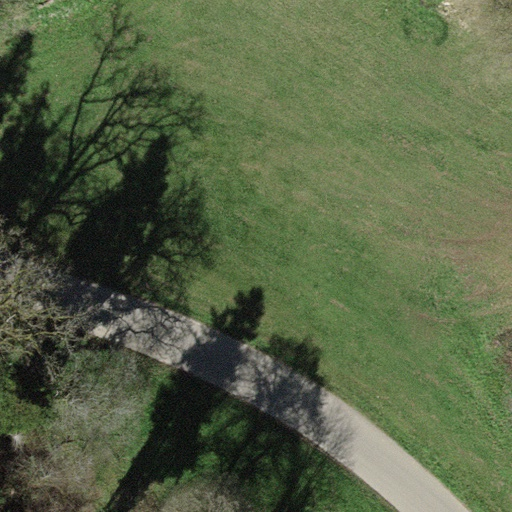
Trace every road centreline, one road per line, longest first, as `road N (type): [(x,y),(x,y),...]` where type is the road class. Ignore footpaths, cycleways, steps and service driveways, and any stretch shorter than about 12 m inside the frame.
road 1 (unclassified): [(441,511),(291,390),(127,310),(0,270)]
road 2 (track): [(14,274),(115,511)]
